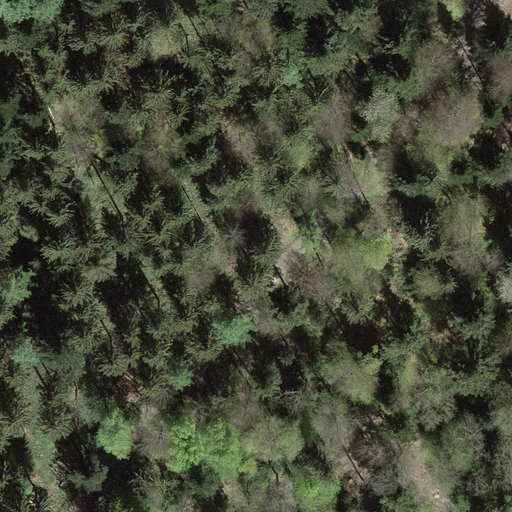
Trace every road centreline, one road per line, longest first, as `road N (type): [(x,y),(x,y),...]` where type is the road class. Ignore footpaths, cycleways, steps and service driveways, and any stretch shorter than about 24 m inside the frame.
road 1 (track): [(509,0),(390,151),(292,246),(127,430),(78,511)]
road 2 (track): [(511,354),(378,448),(237,511)]
